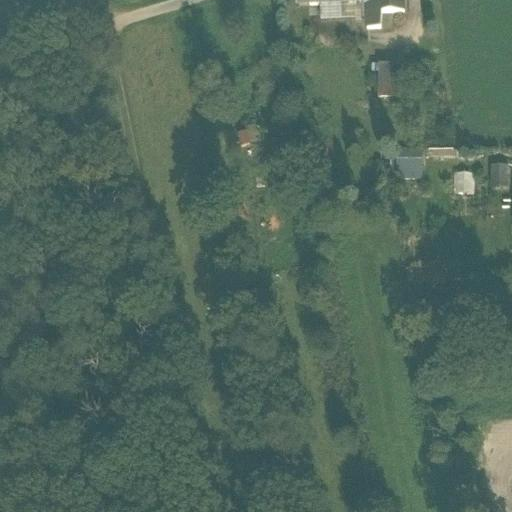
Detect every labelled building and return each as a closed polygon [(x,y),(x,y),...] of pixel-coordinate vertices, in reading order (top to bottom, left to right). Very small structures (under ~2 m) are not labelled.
[(309,0),(295,0),(296,8),(309,7),(309,0)] [(403,0),(375,0),(376,4),(376,15),(381,15),(404,14),(403,0)] [(376,4),(366,5),(367,31),(380,30),(381,15),(376,15),(376,4)] [(408,68),(378,67),(378,87),(407,88),(408,68)] [(407,88),(378,87),(378,100),(380,100),(395,100),(407,101),(407,88)] [(395,100),(380,100),(380,108),(394,109),(395,100)] [(417,180),(418,150),(392,150),(391,180),(417,180)] [(504,190),(505,166),(487,165),(487,189),(504,190)] [(473,194),(473,172),(452,172),(452,194),(473,194)]
